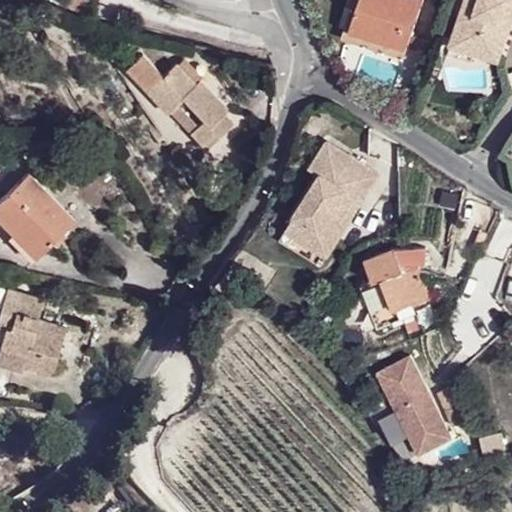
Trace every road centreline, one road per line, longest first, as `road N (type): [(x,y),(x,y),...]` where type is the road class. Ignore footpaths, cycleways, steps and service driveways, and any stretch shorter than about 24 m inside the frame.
road 1 (tertiary): [(167,351),(263,183),(296,67)]
road 2 (residential): [(296,67),(511,201)]
road 3 (tertiary): [(5,511),(100,437),(167,351)]
road 4 (residential): [(167,351),(183,384),(149,433),(141,467),(182,511)]
